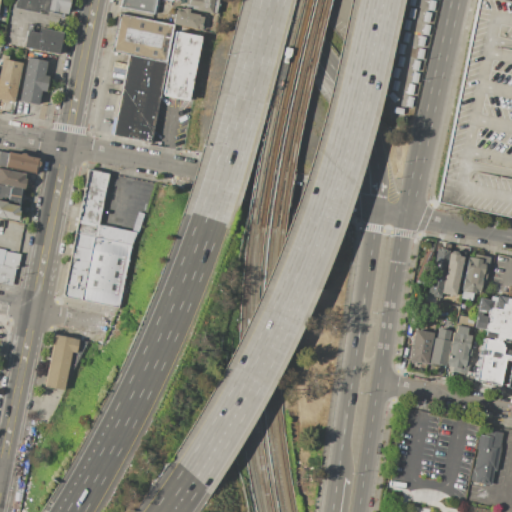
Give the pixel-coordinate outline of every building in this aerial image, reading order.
[(69,0),(65,16),(41,10),(40,13),(14,7),(15,0),(69,0)] [(120,0),(155,0),(153,14),(119,8),(120,0)] [(218,0),(216,13),(196,10),(197,7),(187,5),(188,0),(218,0)] [(511,1),(503,0),(477,0),(437,202),(511,217),(511,1)] [(172,24),(175,10),(183,11),(183,8),(189,9),(189,12),(204,15),(201,29),(172,24)] [(118,13),(173,25),(165,63),(130,56),(110,51),(118,13)] [(23,47),(26,30),(37,33),(38,27),(62,32),(57,54),(23,47)] [(175,31),(201,36),(188,101),(175,98),(162,95),(175,31)] [(27,56),(47,60),(44,75),(48,76),(45,92),(40,91),(38,104),(18,100),(27,56)] [(165,63),(149,142),(112,135),(130,56),(165,63)] [(2,59),(7,60),(22,63),(14,101),(0,98),(0,65),(1,60),(2,59)] [(0,150),(19,154),(20,152),(26,153),(25,156),(37,158),(37,161),(38,161),(37,167),(35,167),(34,174),(24,172),(0,166),(0,150)] [(0,166),(24,172),(23,178),(25,178),(23,189),(0,184),(0,166)] [(87,170),(63,297),(118,307),(131,246),(138,233),(145,216),(133,210),(126,230),(98,225),(108,174),(87,170)] [(0,184),(23,189),(19,206),(17,205),(0,201),(0,184)] [(0,201),(17,205),(16,210),(18,210),(16,222),(0,218),(0,201)] [(434,250),(428,289),(439,291),(446,252),(434,250)] [(5,251),(20,254),(17,267),(3,264),(5,251)] [(448,253),(442,293),(455,295),(462,255),(448,253)] [(467,258),(460,298),(472,300),(473,294),(479,294),(484,261),(467,258)] [(0,265),(15,268),(11,285),(0,282),(0,265)] [(479,298),(473,327),(485,329),(476,378),(496,382),(501,356),(511,358),(507,386),(511,387),(511,351),(511,356),(501,354),(504,340),(511,341),(511,299),(490,295),(489,300),(479,298)] [(458,315),(473,318),(471,326),(457,324),(458,315)] [(471,328),(464,368),(448,365),(455,325),(471,328)] [(413,329),(432,332),(427,364),(408,360),(413,329)] [(428,363),(433,338),(436,338),(438,329),(449,331),(447,341),(449,342),(444,366),(428,363)] [(52,334),(87,341),(63,390),(42,386),(52,334)] [(478,429),(502,433),(495,473),(493,472),(490,487),(473,484),(475,471),(473,471),(476,450),(475,450),(478,429)]
